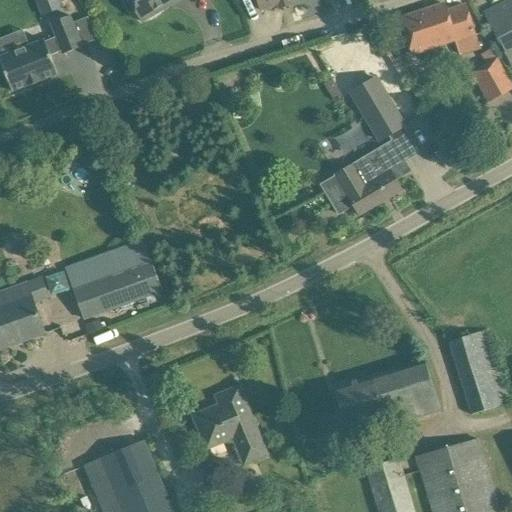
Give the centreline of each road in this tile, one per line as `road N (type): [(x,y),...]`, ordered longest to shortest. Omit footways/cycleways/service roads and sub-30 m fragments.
road 1 (unclassified): [(0,393),(303,280),(511,168)]
road 2 (unclassified): [(0,142),(206,59),(410,0)]
